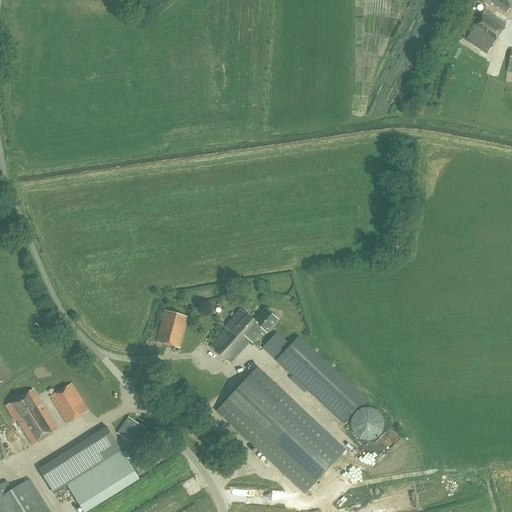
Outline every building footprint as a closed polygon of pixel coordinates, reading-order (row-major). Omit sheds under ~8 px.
[(507,13),(511,4),(511,0),(478,0),(488,6),(491,2),(507,13)] [(486,54),(506,24),(485,10),(466,40),(486,54)] [(463,18),(456,33),(465,38),(472,22),(463,18)] [(500,37),(504,42),(511,35),(511,34),(508,30),(500,37)] [(496,43),(490,52),(497,57),(503,47),(496,43)] [(254,322),(240,309),(225,327),(226,328),(210,346),(230,364),(250,341),(253,343),(261,333),(263,335),(265,333),(267,334),(277,322),(274,319),(264,311),(254,322)] [(180,348),(188,318),(165,311),(157,342),(180,348)] [(276,359),(343,421),(365,397),(298,335),(276,359)] [(257,368),(218,411),(306,492),(345,449),(257,368)] [(68,424),(88,411),(71,384),(51,397),(68,424)] [(58,430),(33,390),(6,406),(15,421),(17,420),(33,446),(58,430)] [(368,440),(369,440),(371,440),(372,440),(373,439),(375,439),(376,438),(377,438),(378,437),(379,436),(380,435),(381,434),(382,432),(382,431),(383,430),(383,428),(384,427),(384,426),(384,424),(384,423),(384,421),(383,420),(383,419),(382,417),(382,416),(381,415),(380,414),(379,413),(378,412),(377,411),(376,410),(375,409),(373,409),(372,408),(371,408),(369,408),(368,408),(366,408),(365,408),(364,408),(362,409),(361,409),(360,410),(358,411),(357,412),(356,413),(355,414),(354,415),(354,416),(353,417),(352,419),(352,420),(352,421),(352,423),(351,424),(352,426),(352,427),(352,428),(352,430),(353,431),(354,432),(354,434),(355,435),(356,436),(357,437),(358,438),(360,438),(361,439),(362,439),(364,440),(365,440),(366,440),(368,440)] [(134,444),(145,428),(128,417),(117,433),(134,444)] [(106,426),(38,469),(54,493),(67,485),(83,511),(85,511),(139,479),(121,451),(121,450),(106,426)] [(8,431),(0,435),(5,446),(14,442),(8,431)] [(388,459),(380,461),(383,469),(390,467),(388,459)] [(408,459),(401,462),(403,469),(411,466),(408,459)] [(49,511),(29,480),(12,490),(7,481),(0,485),(0,511),(49,511)] [(214,511),(217,510),(208,496),(182,511),(214,511)]
